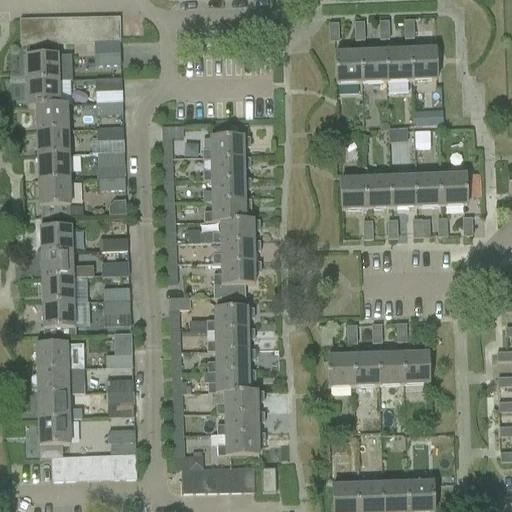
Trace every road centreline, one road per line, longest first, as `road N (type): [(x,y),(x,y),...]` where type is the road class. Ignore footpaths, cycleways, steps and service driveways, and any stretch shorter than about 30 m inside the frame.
road 1 (residential): [(153,494),(139,126),(166,89)]
road 2 (residential): [(370,289),(456,286),(511,224)]
road 3 (residential): [(153,494),(8,498)]
road 4 (residential): [(0,8),(138,6)]
